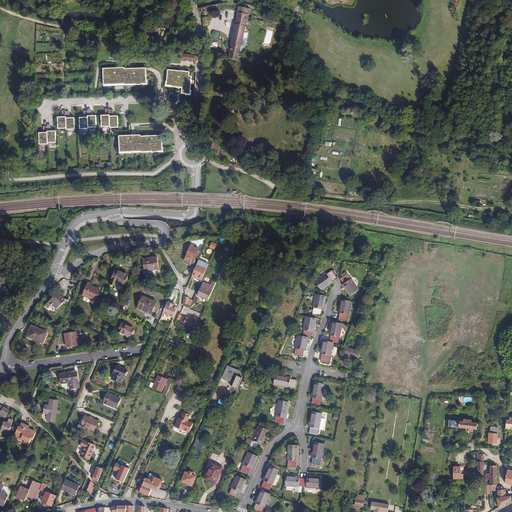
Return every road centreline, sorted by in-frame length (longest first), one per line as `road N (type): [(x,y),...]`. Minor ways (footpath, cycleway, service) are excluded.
road 1 (track): [(511,212),(330,197)]
road 2 (residential): [(191,0),(201,45),(193,145)]
road 3 (residential): [(144,349),(2,364)]
road 4 (residential): [(296,425),(335,290)]
road 5 (track): [(198,160),(295,194),(330,197)]
road 6 (tertiary): [(205,511),(126,502),(74,508)]
road 7 (residential): [(110,213),(188,213),(193,162)]
